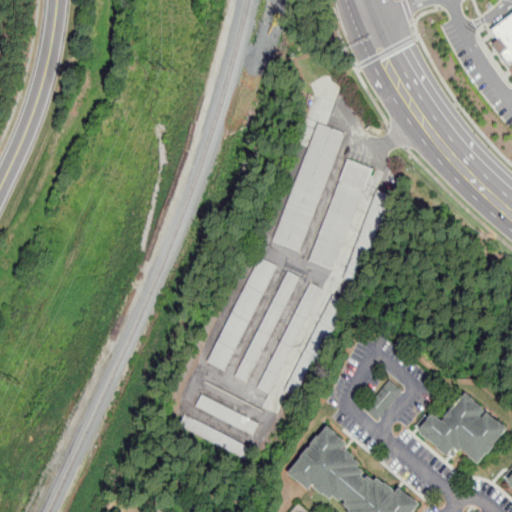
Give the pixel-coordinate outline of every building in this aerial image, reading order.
[(493,31),(501,25),(500,23),(504,20),(506,22),(511,16),(511,68),(492,42),(496,38),(491,32),(493,31)] [(318,123),(344,133),(300,251),(272,241),(318,123)] [(347,158),(372,168),(333,269),(309,260),(347,158)] [(376,189),(390,194),(356,284),(343,278),(376,189)] [(279,265),(226,371),(208,361),(262,255),(279,265)] [(289,271),(302,277),(249,382),(236,376),(289,271)] [(310,281),(322,288),(271,393),(259,386),(310,281)] [(332,294),(346,302),(296,397),(283,390),(332,294)] [(403,390),(391,380),(367,409),(379,419),(403,390)] [(510,428),(467,392),(443,420),(430,410),(415,428),(449,456),(458,446),(480,464),(510,428)] [(204,394),(198,407),(254,435),(261,424),(204,394)] [(188,413),(181,425),(245,459),(252,446),(188,413)] [(292,470),(345,511),(414,511),(418,508),(344,449),(348,443),(327,426),(292,470)] [(511,467),(503,478),(511,485),(511,467)]
